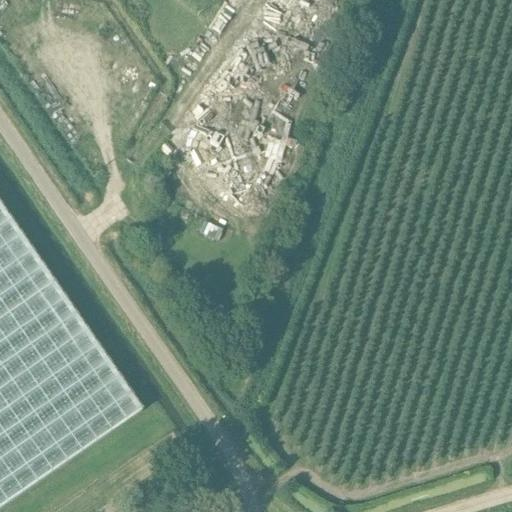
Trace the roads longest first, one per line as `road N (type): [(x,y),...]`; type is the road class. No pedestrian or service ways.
road 1 (unclassified): [(250,511),(201,410),(0,123)]
road 2 (track): [(111,183),(256,1)]
road 3 (track): [(78,235),(114,208),(98,116),(74,64)]
